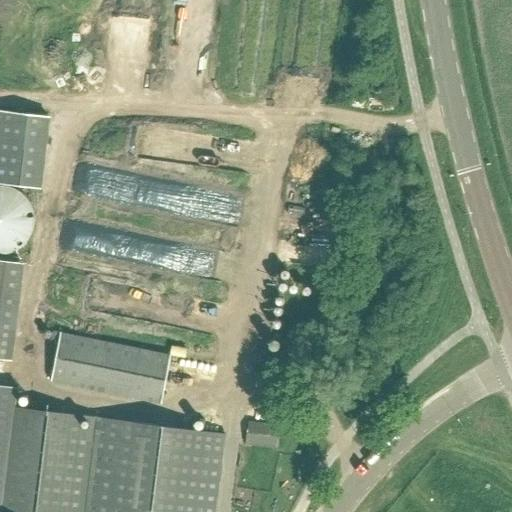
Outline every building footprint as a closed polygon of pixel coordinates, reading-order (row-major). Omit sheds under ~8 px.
[(0,181),(42,186),(50,114),(0,108),(0,181)] [(180,153),(180,163),(245,165),(246,137),(160,134),(159,153),(180,153)] [(0,359),(10,360),(22,263),(0,260),(0,359)] [(146,305),(148,295),(123,290),(121,300),(146,305)] [(160,404),(170,356),(59,334),(49,382),(160,404)] [(212,511),(221,434),(222,432),(80,415),(69,413),(53,411),(38,409),(16,407),(16,404),(17,388),(0,385),(0,511),(212,511)] [(276,448),(279,425),(247,420),(244,444),(276,448)]
